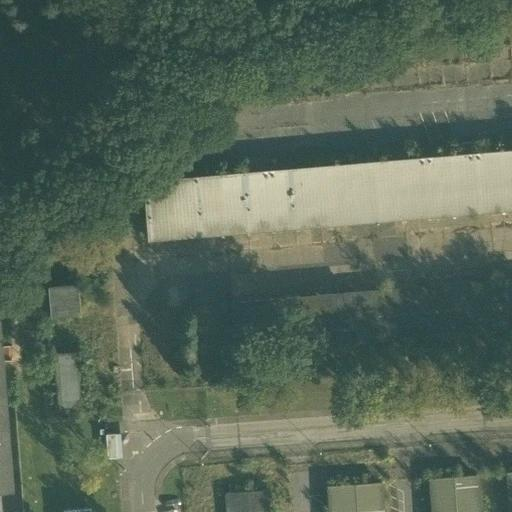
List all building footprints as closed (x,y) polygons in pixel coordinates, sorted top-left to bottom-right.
[(88,280),(59,281),(60,313),(90,312),(88,280)] [(511,280),(352,293),(355,326),(356,341),(511,328),(511,280)] [(352,293),(231,303),(233,336),(355,326),(352,293)] [(75,352),(52,354),(57,409),(80,407),(75,352)] [(0,372),(0,487),(9,487),(0,372)] [(477,511),(475,475),(430,478),(432,511),(477,511)] [(382,511),(381,482),(329,486),(330,511),(382,511)] [(270,511),(269,490),(227,493),(228,511),(270,511)]
